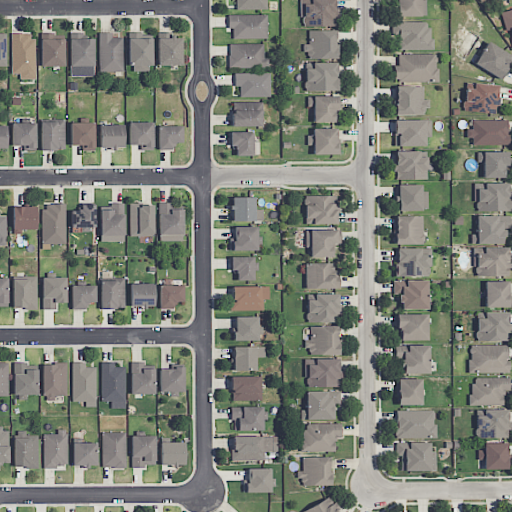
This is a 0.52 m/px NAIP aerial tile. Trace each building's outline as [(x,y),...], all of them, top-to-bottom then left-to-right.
[(235,0),(236,9),(266,9),(266,0),(235,0)] [(300,0),(301,26),(335,26),(334,0),(300,0)] [(395,0),(396,16),(426,16),(425,0),(395,0)] [(511,8),(500,12),(505,31),(511,29),(511,32),(511,8)] [(267,15),(227,14),(227,28),(232,28),(232,38),(266,39),(267,15)] [(430,21),(392,22),(392,36),(397,36),(397,50),(430,49),(430,21)] [(335,58),(335,30),(308,30),(308,44),(305,44),(305,59),(335,58)] [(181,38),(172,37),(172,32),(158,31),(157,65),(181,65),(181,38)] [(123,71),(122,37),(112,37),(112,32),(98,33),(99,72),(123,71)] [(34,33),(11,33),(11,73),(19,73),(19,79),(34,79),(34,33)] [(64,66),(64,33),(41,33),(40,66),(64,66)] [(93,38),(82,38),(82,33),(70,33),(70,76),(93,76),(93,38)] [(150,34),(128,34),(129,71),(151,71),(150,34)] [(474,64),(500,79),(511,58),(511,56),(487,41),(474,64)] [(263,44),(229,43),(228,67),(268,67),(268,57),(263,57),(263,44)] [(397,54),(398,65),(393,65),(393,81),(436,81),(436,54),(397,54)] [(337,90),(337,62),(311,62),(311,68),(304,68),(304,91),(337,90)] [(270,96),(269,73),(234,73),(234,86),(239,86),(239,97),(270,96)] [(463,112),(496,113),(497,84),(473,83),(473,88),(464,88),(463,112)] [(422,86),(394,86),(394,115),(426,114),(426,99),(423,100),(422,86)] [(337,95),(307,96),(307,106),(312,106),(313,122),(337,122),(337,95)] [(232,126),(260,126),(261,110),(232,110),(232,126)] [(430,119),(393,120),(394,146),(425,145),(425,137),(431,137),(430,119)] [(508,144),(507,119),(471,120),(471,128),(466,129),(466,138),(472,138),(472,145),(508,144)] [(41,150),(65,150),(64,121),(40,121),(41,150)] [(35,122),(11,123),(11,145),(23,145),(23,150),(35,150),(35,122)] [(94,123),(70,122),(69,144),(81,145),(81,150),(93,150),(94,123)] [(128,144),(140,144),(140,149),(152,149),(152,122),(128,122),(128,144)] [(123,125),(99,125),(99,148),(123,148),(123,125)] [(181,125),(158,126),(158,150),(172,149),(172,142),(182,142),(181,125)] [(313,155),(338,154),(337,128),(312,128),(312,135),(306,135),(307,145),(313,145),(313,155)] [(252,132),(228,132),(228,145),(235,145),(235,155),(258,155),(258,141),(252,141),(252,132)] [(426,178),(426,157),(419,157),(418,150),(393,151),(394,179),(426,178)] [(482,178),(503,177),(503,166),(508,165),(507,151),(477,151),(477,162),(482,162),(482,178)] [(509,210),(509,182),(474,183),(475,211),(509,210)] [(397,209),(425,210),(425,185),(397,184),(397,209)] [(337,223),(336,195),(304,195),(305,224),(337,223)] [(232,221),(263,220),(262,209),(254,209),(254,196),(231,197),(232,221)] [(183,240),(182,209),(172,209),(171,202),(157,203),(158,241),(183,240)] [(65,243),(65,203),(41,203),(42,244),(65,243)] [(123,241),(124,204),(100,204),(100,241),(123,241)] [(153,204),(129,204),(128,235),(153,236),(153,204)] [(36,206),(12,206),(12,234),(22,233),(22,229),(36,229),(36,206)] [(70,207),(71,227),(81,227),(81,231),(94,231),(93,206),(70,207)] [(394,244),(423,244),(422,215),(394,216),(394,244)] [(510,215),(476,215),(475,234),(470,234),(470,243),(503,244),(503,228),(509,228),(510,215)] [(233,226),(233,237),(229,237),(229,250),(257,250),(257,227),(233,226)] [(340,229),(306,230),(307,257),(334,257),(333,243),(340,243),(340,229)] [(474,276),(509,275),(509,247),(473,247),(474,276)] [(395,276),(430,276),(429,248),(395,248),(395,276)] [(253,280),(253,256),(229,256),(230,272),(236,272),(236,280),(253,280)] [(336,262),(304,263),(305,289),(337,288),(336,262)] [(36,308),(36,277),(12,277),(12,308),(36,308)] [(65,277),(42,277),(42,309),(55,309),(55,303),(65,303),(65,277)] [(124,279),(100,279),(99,308),(124,308),(124,279)] [(427,309),(427,280),(392,280),(393,294),(400,294),(400,309),(427,309)] [(485,307),(508,307),(508,281),(484,281),(485,307)] [(153,283),(130,283),(129,306),(153,306),(153,283)] [(183,284),(158,285),(159,308),(173,308),(173,301),(183,301),(183,284)] [(94,285),(70,285),(70,309),(85,309),(85,302),(94,302),(94,285)] [(268,286),(230,286),(230,310),(263,310),(263,299),(268,299),(268,286)] [(339,294),(313,293),(313,300),(306,300),(306,322),(339,322),(339,294)] [(476,341),(507,340),(507,332),(509,332),(509,312),(484,312),(484,318),(476,318),(476,341)] [(426,313),(395,314),(395,329),(399,328),(399,340),(427,340),(426,313)] [(233,317),(234,341),(257,340),(257,316),(233,317)] [(337,326),(310,326),(310,340),(306,340),(306,354),(337,355),(337,326)] [(507,344),(469,345),(469,373),(509,372),(509,360),(507,360),(507,344)] [(428,373),(428,345),(395,345),(395,358),(402,358),(402,374),(428,373)] [(232,370),(255,370),(255,357),(264,357),(264,346),(233,346),(232,370)] [(305,387),(339,386),(339,358),(304,359),(305,387)] [(154,393),(153,368),(143,368),(143,361),(130,362),(131,394),(154,393)] [(37,370),(25,370),(26,363),(13,362),(13,396),(28,396),(28,394),(37,394),(37,370)] [(72,401),(84,401),(84,406),(95,406),(95,367),(85,367),(85,362),(71,362),(72,401)] [(101,362),(101,401),(111,401),(111,408),(125,408),(124,366),(114,367),(114,362),(101,362)] [(66,363),(42,363),(43,400),(54,400),(54,396),(66,395),(66,363)] [(183,369),(160,368),(159,391),(183,392),(183,369)] [(261,376),(231,376),(230,400),(261,400),(261,376)] [(509,377),(470,377),(471,405),(503,404),(503,391),(509,391),(509,377)] [(421,405),(421,379),(396,379),(396,404),(421,405)] [(300,419),(334,419),(334,404),(340,404),(339,390),(305,391),(305,410),(300,410),(300,419)] [(232,430),(262,430),(262,406),(231,406),(232,430)] [(394,410),(395,438),(435,437),(434,409),(394,410)] [(508,438),(508,411),(477,410),(476,437),(508,438)] [(341,423),(302,424),(302,451),(335,450),(334,437),(341,436),(341,423)] [(42,467),(66,467),(66,429),(57,429),(57,434),(43,433),(42,467)] [(125,432),(101,432),(101,467),(125,467),(125,432)] [(154,435),(130,436),(131,466),(154,466),(154,435)] [(37,436),(13,436),(13,467),(37,467),(37,436)] [(231,460),(263,460),(263,451),(277,451),(277,436),(232,436),(231,460)] [(159,465),(183,465),(184,442),(160,441),(159,465)] [(435,471),(435,451),(429,451),(429,442),(395,442),(395,455),(400,455),(400,470),(435,471)] [(484,469),(508,469),(507,442),(483,443),(483,450),(477,450),(478,460),(483,460),(484,469)] [(72,465),(96,465),(95,443),(72,443),(72,465)] [(329,457),(302,456),(302,471),(299,471),(299,484),(329,485),(329,457)] [(245,492),(270,492),(270,468),(247,468),(247,479),(244,479),(245,492)] [(337,511),(331,496),(301,510),(302,511),(337,511)]
